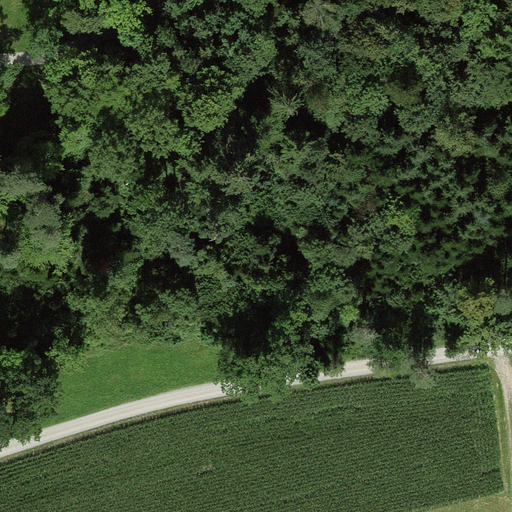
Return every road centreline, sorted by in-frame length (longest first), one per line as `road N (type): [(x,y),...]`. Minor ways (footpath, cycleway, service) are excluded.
road 1 (track): [(0,457),(176,403),(511,346)]
road 2 (track): [(0,60),(94,47),(170,0)]
